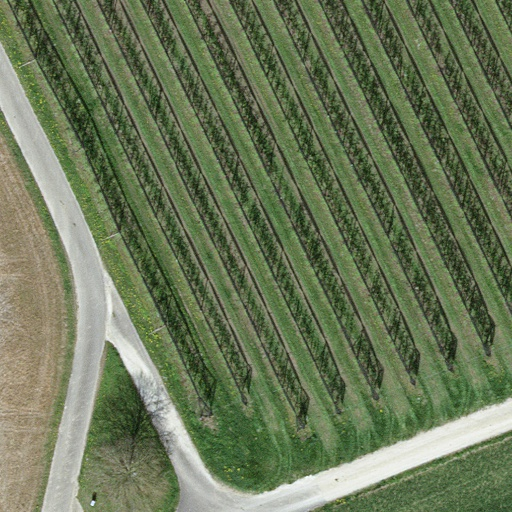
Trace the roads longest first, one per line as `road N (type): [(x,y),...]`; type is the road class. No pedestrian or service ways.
road 1 (track): [(57,511),(89,349),(92,291),(80,244),(0,74)]
road 2 (track): [(92,291),(126,337),(213,511)]
road 3 (track): [(310,511),(511,432)]
